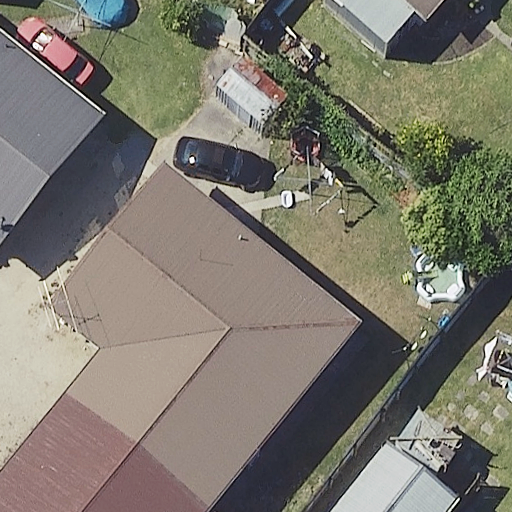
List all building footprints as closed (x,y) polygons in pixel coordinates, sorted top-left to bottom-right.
[(0,0),(0,10),(9,0),(0,0)] [(322,0),(408,68),(461,0),(322,0)] [(118,142),(0,49),(0,271),(10,280),(118,142)] [(239,511),(369,347),(178,197),(68,337),(121,379),(15,511),(239,511)] [(494,511),(509,495),(419,418),(340,511),(494,511)]
